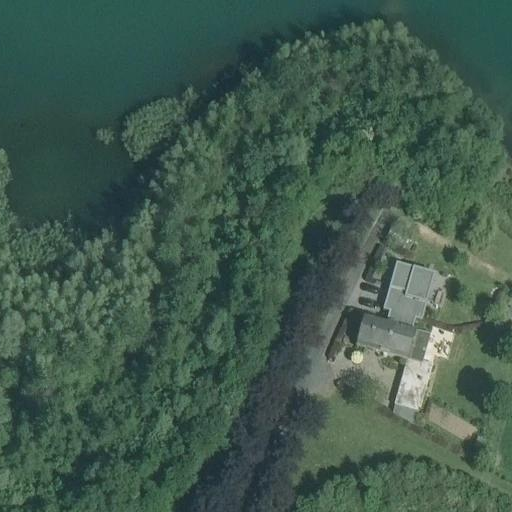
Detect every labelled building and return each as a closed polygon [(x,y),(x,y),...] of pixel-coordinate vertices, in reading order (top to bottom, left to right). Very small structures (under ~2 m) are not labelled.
[(396,266),(383,313),(389,315),(386,325),(393,328),(393,329),(412,334),(415,322),(422,324),(435,277),(396,266)] [(511,316),(503,311),(497,321),(511,331),(511,316)] [(386,325),(365,320),(357,348),(385,356),(385,355),(408,362),(416,335),(412,334),(393,329),(393,328),(386,325)] [(432,368),(414,363),(408,362),(403,378),(427,385),(432,368)] [(427,385),(403,378),(395,407),(419,414),(427,385)] [(419,414),(395,407),(393,416),(414,428),(419,414)]
